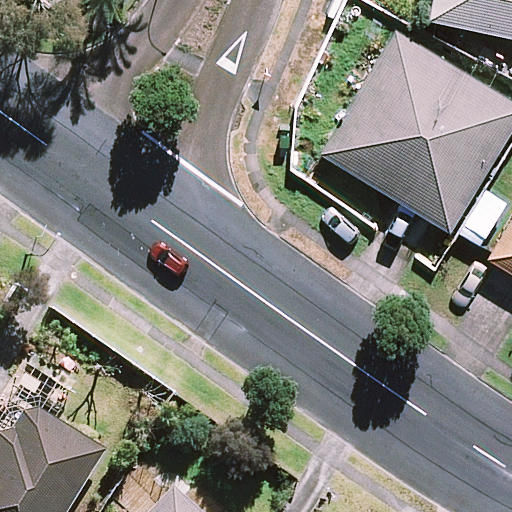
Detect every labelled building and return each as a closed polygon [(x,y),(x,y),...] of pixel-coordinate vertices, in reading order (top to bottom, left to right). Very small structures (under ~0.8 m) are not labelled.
[(511,0),(432,0),(429,14),(511,31),(511,0)] [(511,94),(396,25),(320,148),(450,227),(511,125),(511,94)] [(511,213),(491,248),(487,254),(511,269),(511,213)] [(67,511),(106,449),(39,409),(24,412),(13,429),(0,433),(0,511),(67,511)] [(200,511),(174,487),(150,511),(200,511)]
